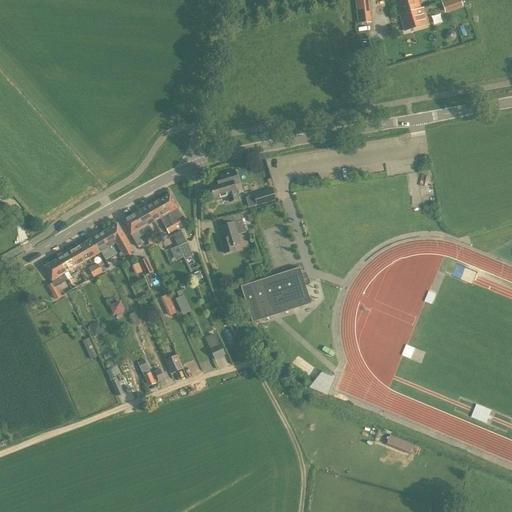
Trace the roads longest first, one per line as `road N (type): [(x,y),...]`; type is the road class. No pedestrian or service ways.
road 1 (track): [(300,511),(299,452),(201,249),(195,166)]
road 2 (secondary): [(195,166),(511,103)]
road 3 (track): [(0,453),(253,360)]
road 4 (secondary): [(0,273),(195,166)]
road 5 (unclassified): [(195,166),(221,0)]
